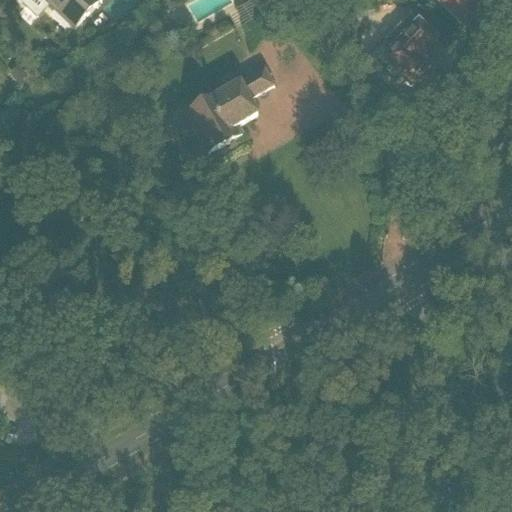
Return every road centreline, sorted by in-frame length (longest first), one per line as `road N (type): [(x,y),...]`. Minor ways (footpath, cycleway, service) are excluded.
road 1 (secondary): [(15,511),(292,348)]
road 2 (unclassified): [(292,348),(280,328),(228,313),(0,291)]
road 3 (residential): [(380,511),(450,256)]
road 4 (secondary): [(292,348),(450,256)]
